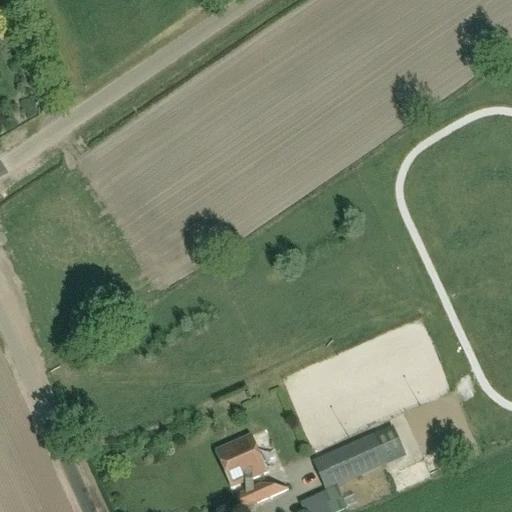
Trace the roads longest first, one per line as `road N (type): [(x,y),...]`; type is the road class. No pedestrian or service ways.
road 1 (unclassified): [(0,170),(252,0)]
road 2 (unclassified): [(89,511),(0,311)]
